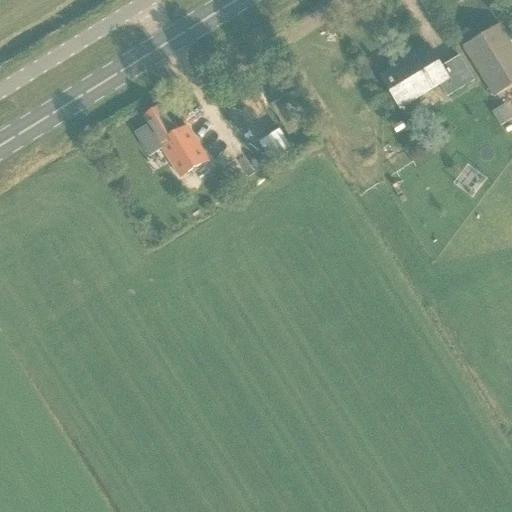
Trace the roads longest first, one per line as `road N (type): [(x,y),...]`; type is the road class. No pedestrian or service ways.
road 1 (unclassified): [(354,0),(200,93),(167,42)]
road 2 (primary): [(0,145),(167,42)]
road 3 (unclassified): [(0,91),(141,4)]
